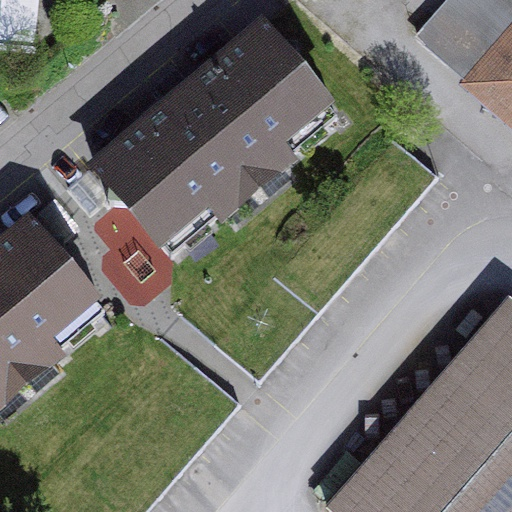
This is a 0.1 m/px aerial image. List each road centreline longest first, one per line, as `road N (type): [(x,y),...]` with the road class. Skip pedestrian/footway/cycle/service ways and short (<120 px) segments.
road 1 (residential): [(511,246),(487,247),(459,267),(241,511)]
road 2 (residential): [(194,0),(0,162)]
